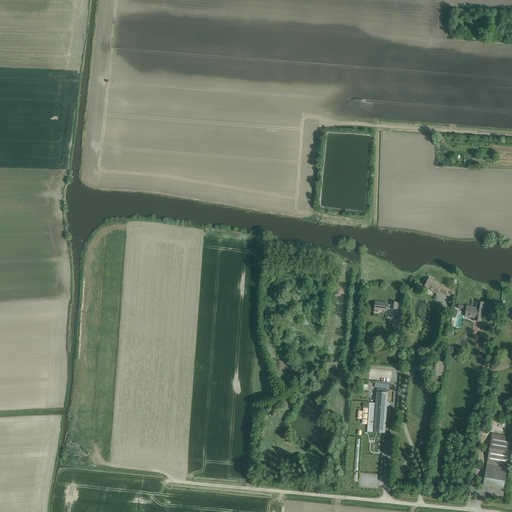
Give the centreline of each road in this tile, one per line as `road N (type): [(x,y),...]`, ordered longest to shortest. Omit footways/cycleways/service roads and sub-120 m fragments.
road 1 (unclassified): [(491,511),(170,480)]
road 2 (unclassified): [(511,135),(321,121)]
